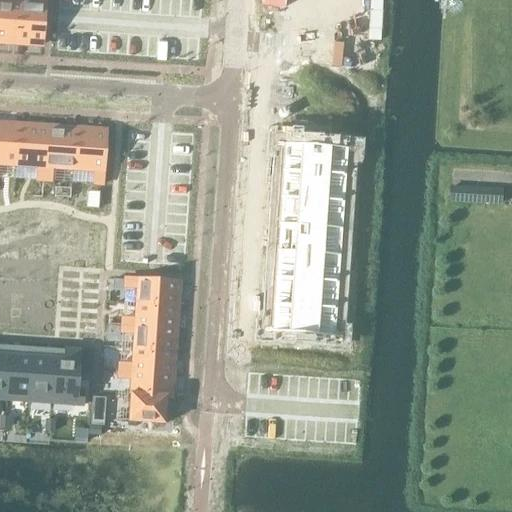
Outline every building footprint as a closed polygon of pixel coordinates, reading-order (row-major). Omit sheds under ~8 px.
[(0,0),(0,42),(18,44),(21,4),(6,3),(5,0),(0,0)] [(21,4),(18,44),(42,45),(44,0),(36,0),(36,5),(21,4)] [(338,26),(339,10),(322,9),(321,25),(338,26)] [(305,65),(307,33),(282,32),(280,63),(305,65)] [(0,125),(0,166),(16,167),(19,126),(0,125)] [(19,126),(16,167),(37,169),(36,181),(44,182),(47,128),(19,126)] [(47,128),(44,182),(52,182),(53,169),(73,171),(77,130),(47,128)] [(77,130),(73,171),(94,173),(93,185),(102,186),(106,132),(77,130)] [(282,163),(270,335),(342,339),(352,167),(282,163)] [(125,280),(125,289),(137,290),(136,305),(177,307),(178,283),(125,280)] [(122,319),(122,327),(175,330),(177,307),(136,305),(135,320),(122,319)] [(122,327),(122,334),(134,335),(133,350),(174,353),(175,330),(122,327)] [(119,364),(119,372),(172,375),(174,353),(133,350),(132,365),(119,364)] [(54,360),(51,404),(74,405),(74,406),(83,407),(84,392),(76,391),(79,352),(66,351),(65,361),(54,360)] [(0,356),(0,400),(6,401),(9,357),(0,356)] [(9,357),(6,401),(29,402),(32,359),(9,357)] [(32,359),(29,402),(51,404),(54,360),(32,359)] [(119,372),(118,380),(131,380),(130,395),(171,398),(172,375),(119,372)] [(130,395),(128,423),(164,425),(166,399),(171,399),(171,398),(130,395)] [(92,398),(92,410),(104,411),(104,399),(92,398)] [(89,427),(88,435),(100,436),(101,428),(89,427)]
